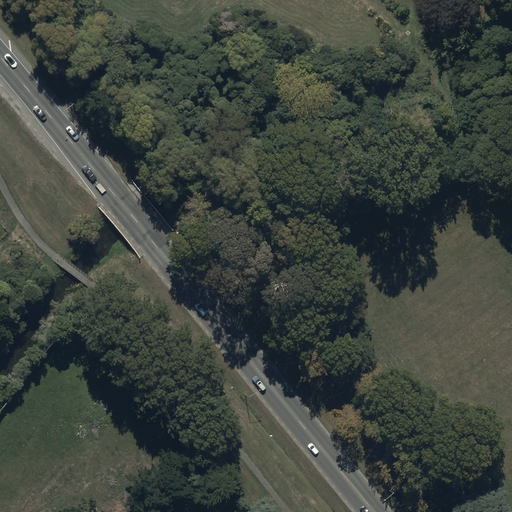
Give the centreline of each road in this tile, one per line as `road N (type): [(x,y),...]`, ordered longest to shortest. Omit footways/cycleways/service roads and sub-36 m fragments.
road 1 (primary): [(115,195),(373,511)]
road 2 (primary): [(115,195),(0,57)]
